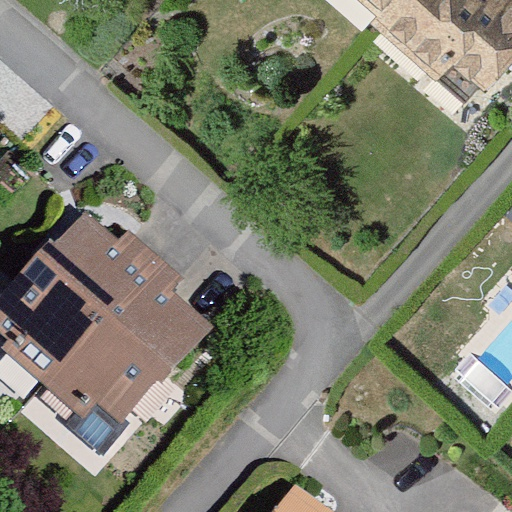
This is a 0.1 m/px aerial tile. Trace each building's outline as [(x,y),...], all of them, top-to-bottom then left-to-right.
[(348,0),(382,28),(404,0),(348,0)] [(511,0),(405,0),(376,35),(431,83),(446,67),(479,96),(511,54),(511,0)] [(0,307),(0,346),(2,349),(0,351),(0,363),(36,395),(151,265),(121,239),(111,248),(80,225),(52,258),(46,253),(0,307)] [(177,287),(151,265),(36,395),(78,427),(91,414),(118,436),(203,333),(166,303),(177,287)] [(314,511),(288,495),(276,511),(314,511)]
